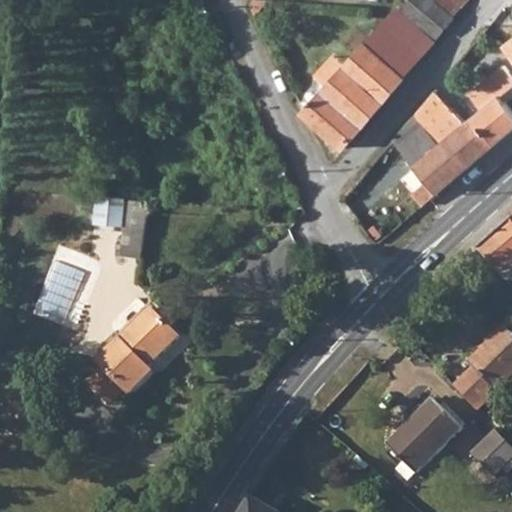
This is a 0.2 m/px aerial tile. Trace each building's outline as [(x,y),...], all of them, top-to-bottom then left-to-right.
[(261,23),(275,1),(258,0),(254,7),(261,23)] [(467,0),(406,0),(401,6),(437,37),(467,0)] [(407,74),(437,37),(401,6),(371,41),(407,74)] [(371,41),(351,63),(347,68),(386,100),(407,74),(371,41)] [(336,54),(321,74),(331,82),(347,62),(336,54)] [(482,109),(471,120),(495,141),(511,127),(511,106),(501,95),(511,84),(511,75),(502,64),(468,94),(482,109)] [(306,113),(348,146),(386,100),(347,68),(306,113)] [(424,203),(495,141),(471,120),(443,144),(435,136),(450,117),(431,99),(370,168),(389,192),(415,169),(427,182),(415,193),(424,203)] [(120,228),(123,199),(123,197),(96,194),(95,201),(92,227),(120,228)] [(121,254),(139,256),(141,235),(145,200),(128,199),(121,254)] [(511,220),(479,250),(500,274),(505,270),(511,264),(511,220)] [(148,306),(99,357),(104,362),(127,385),(131,388),(152,367),(149,364),(177,335),(148,306)] [(473,360),(475,362),(452,384),(478,410),(496,394),(511,378),(511,329),(509,326),(473,360)] [(127,385),(104,362),(87,379),(110,402),(127,385)] [(511,378),(496,394),(501,398),(511,388),(511,378)] [(388,445),(414,473),(460,428),(435,402),(414,423),(412,421),(388,445)] [(495,476),(511,459),(511,444),(495,428),(470,451),(495,476)] [(281,511),(257,498),(248,511),(281,511)]
